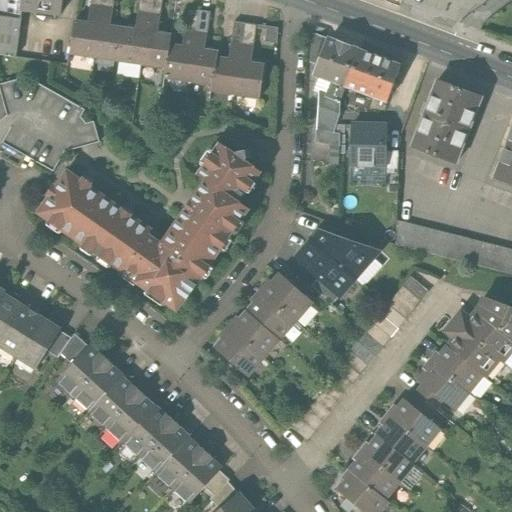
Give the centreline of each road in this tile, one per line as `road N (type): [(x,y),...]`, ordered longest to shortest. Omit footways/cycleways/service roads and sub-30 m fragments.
road 1 (residential): [(173,356),(253,271),(279,231),(292,0)]
road 2 (residential): [(291,483),(437,297)]
road 3 (secondary): [(317,0),(511,77)]
road 4 (residential): [(173,356),(12,238)]
road 5 (residential): [(291,483),(173,356)]
